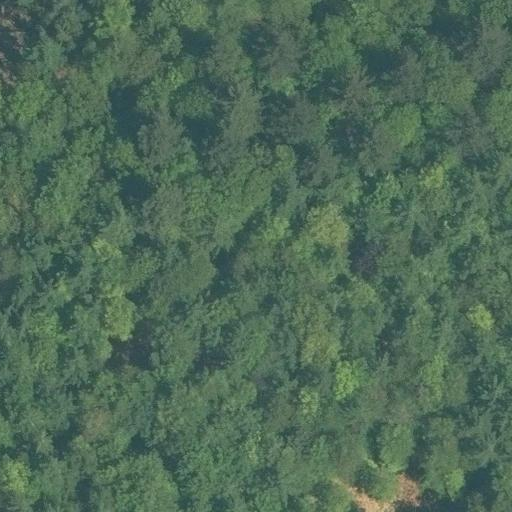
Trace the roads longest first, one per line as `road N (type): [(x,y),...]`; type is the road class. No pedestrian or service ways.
road 1 (track): [(160,424),(79,0)]
road 2 (track): [(511,359),(292,400)]
road 3 (track): [(292,400),(160,424)]
